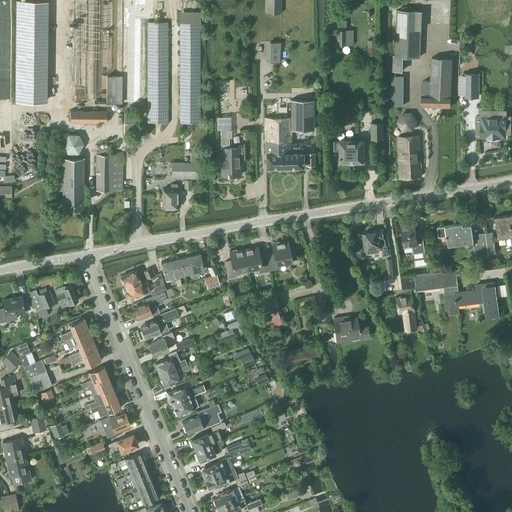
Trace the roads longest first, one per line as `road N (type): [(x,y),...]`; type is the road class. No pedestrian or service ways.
road 1 (unclassified): [(86,254),(511,183)]
road 2 (residential): [(190,511),(86,254)]
